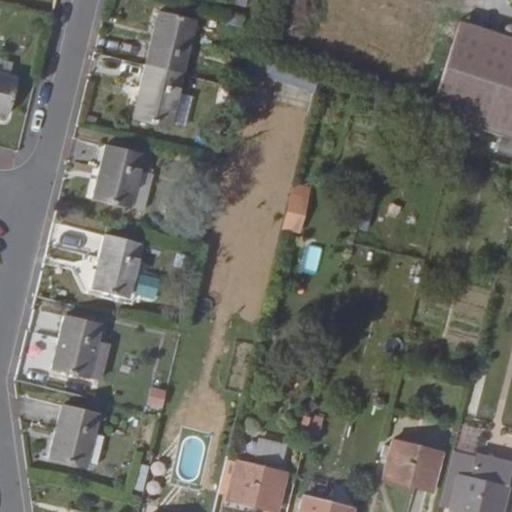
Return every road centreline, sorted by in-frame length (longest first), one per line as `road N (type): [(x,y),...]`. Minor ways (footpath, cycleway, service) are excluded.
road 1 (residential): [(85,0),(38,186)]
road 2 (residential): [(38,186),(2,337)]
